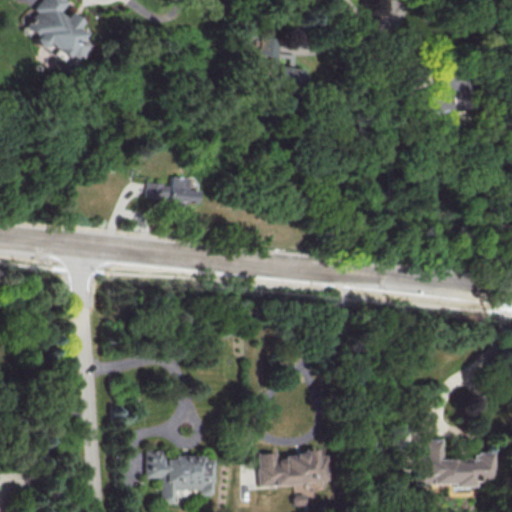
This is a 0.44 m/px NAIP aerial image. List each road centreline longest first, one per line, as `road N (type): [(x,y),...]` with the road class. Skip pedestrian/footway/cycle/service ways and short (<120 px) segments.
road 1 (tertiary): [(511,292),(0,234)]
road 2 (residential): [(92,511),(74,243)]
